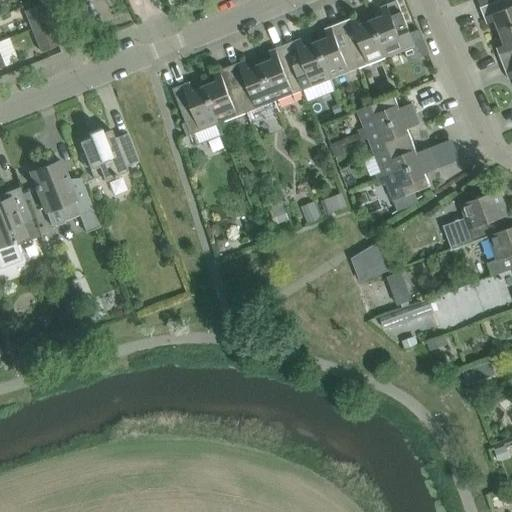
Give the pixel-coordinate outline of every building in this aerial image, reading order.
[(384,15),(373,19),(388,56),(396,53),(415,46),(424,42),(418,29),(410,33),(396,0),(380,7),(384,15)] [(500,33),(511,28),(511,0),(497,0),(480,7),(487,24),(495,20),(500,33)] [(33,31),(50,24),(42,4),(25,11),(33,31)] [(388,56),(373,19),(360,25),(356,16),(342,22),(360,67),(388,56)] [(332,78),(360,67),(342,22),(325,29),(328,37),(318,41),(332,78)] [(41,52),(58,45),(50,24),(33,31),(41,52)] [(503,65),(511,60),(511,28),(500,33),(505,44),(496,48),(503,65)] [(332,78),(318,41),(304,47),(300,38),(285,44),(304,90),(332,78)] [(276,100),(304,90),(285,44),(268,51),(272,59),(262,63),(276,100)] [(276,100),(262,63),(248,69),(245,60),(230,66),(248,111),(276,100)] [(511,60),(503,65),(509,79),(511,78),(511,60)] [(221,122),(248,111),(230,66),(213,72),(216,81),(206,85),(221,122)] [(221,122),(206,85),(192,90),(189,82),(172,89),(186,122),(182,124),(187,136),(221,122)] [(361,136),(416,115),(412,103),(399,108),(394,95),(357,110),(364,127),(359,130),(361,136)] [(376,157),(413,142),(408,128),(420,124),(416,115),(361,136),(363,140),(368,138),(376,157)] [(125,167),(138,161),(127,133),(114,138),(110,129),(79,142),(84,154),(80,155),(85,167),(88,165),(94,179),(102,176),(104,180),(113,177),(116,176),(127,171),(125,167)] [(379,181),(434,159),(429,148),(417,152),(413,142),(376,157),(382,172),(376,174),(379,181)] [(417,199),(414,192),(430,186),(425,173),(437,168),(434,159),(379,181),(380,185),(386,183),(393,200),(397,211),(417,199)] [(93,209),(89,201),(82,182),(71,187),(60,160),(30,172),(37,190),(46,212),(52,226),(93,209)] [(0,246),(8,243),(15,261),(33,254),(26,237),(21,225),(33,221),(27,206),(19,187),(0,194),(0,246)] [(488,236),(511,227),(511,226),(491,234),(487,223),(508,215),(499,190),(461,204),(465,216),(450,222),(447,224),(445,226),(444,228),(444,230),(445,233),(447,238),(451,249),(487,236),(488,236)] [(493,276),(511,269),(511,227),(488,236),(488,237),(485,238),(490,250),(492,249),(496,259),(488,262),(493,276)] [(400,275),(385,280),(396,309),(411,303),(400,275)] [(429,300),(381,317),(386,332),(435,314),(429,300)] [(55,333),(66,338),(72,326),(61,320),(55,333)] [(430,349),(445,343),(442,334),(426,341),(430,349)] [(459,369),(463,380),(475,375),(471,365),(459,369)] [(505,444),(492,449),(496,461),(510,457),(505,444)]
